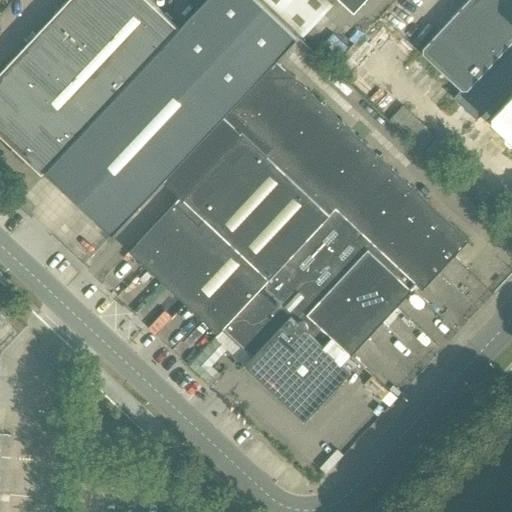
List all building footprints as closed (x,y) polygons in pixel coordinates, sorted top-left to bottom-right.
[(0,134),(41,174),(45,170),(179,29),(148,0),(68,0),(0,72),(0,134)] [(129,251),(218,334),(223,329),(253,356),(245,365),(264,382),(297,413),(305,420),(313,412),(335,388),(343,379),(351,371),(341,362),(349,354),(351,355),(417,284),(423,289),(469,240),(276,60),(297,38),(257,0),(208,0),(45,172),(112,235),(119,227),(164,180),(181,196),(129,251)] [(327,0),(264,0),(303,36),(332,5),(327,0)] [(342,0),(354,11),(364,0),(342,0)] [(511,0),(468,0),(423,49),(423,54),(461,90),(455,97),(454,96),(453,97),(476,119),(475,120),(476,121),(491,104),(511,81),(511,94),(494,114),(494,120),(507,132),(507,138),(506,138),(507,138),(511,142),(511,141),(511,0)] [(379,18),(353,49),(366,60),(392,29),(379,18)] [(390,120),(422,150),(436,136),(403,106),(390,120)] [(478,185),(469,176),(462,183),(471,192),(478,185)] [(488,194),(481,201),(491,210),(498,203),(488,194)]
